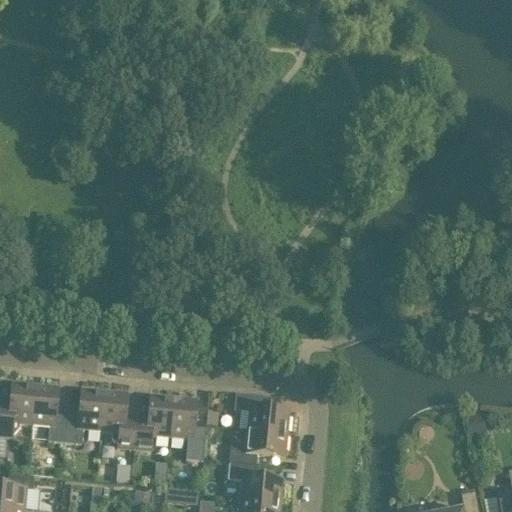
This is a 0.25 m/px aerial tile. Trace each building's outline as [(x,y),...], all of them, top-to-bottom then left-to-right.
[(11,386),(8,413),(0,412),(0,440),(12,441),(13,437),(14,437),(19,432),(19,427),(31,428),(35,388),(11,386)] [(35,388),(31,428),(49,429),(48,445),(65,446),(67,419),(56,418),(59,390),(35,388)] [(80,392),(77,420),(67,419),(65,446),(81,448),(83,432),(100,434),(104,394),(80,392)] [(113,447),(117,447),(117,451),(134,452),(136,425),(125,424),(128,396),(104,394),(100,434),(111,435),(111,443),(113,447)] [(233,414),(248,415),(247,433),(287,437),(289,413),(261,410),(262,399),(235,397),(233,414)] [(152,439),(170,440),(173,400),(149,398),(146,428),(136,427),(136,425),(134,452),(151,454),(152,439)] [(197,402),(173,400),(170,440),(187,442),(185,464),(202,465),(203,459),(205,431),(194,430),(197,402)] [(484,436),(480,417),(466,419),(470,439),(484,436)] [(228,466),(256,469),(257,458),(284,461),(287,437),(247,433),(245,451),(230,449),(228,466)] [(282,482),(255,479),(256,469),(228,466),(227,483),(242,484),(240,502),(280,506),(282,482)] [(0,511),(10,511),(24,511),(26,492),(32,493),(33,480),(8,477),(7,489),(0,488),(0,511)] [(164,491),(165,480),(154,479),(153,490),(164,491)] [(90,505),(98,506),(100,493),(91,492),(90,505)] [(108,494),(100,493),(98,506),(107,507),(108,494)] [(181,493),(180,507),(197,508),(198,494),(181,493)] [(464,511),(446,511),(447,511),(444,510),(440,508),(436,509),(434,511),(433,511),(479,511),(476,495),(462,498),(464,511)] [(511,511),(511,495),(496,498),(498,511),(511,511)] [(133,509),(142,510),(143,497),(134,496),(133,509)] [(151,498),(143,497),(142,510),(150,511),(151,498)] [(279,511),(280,506),(240,502),(239,511),(279,511)]
